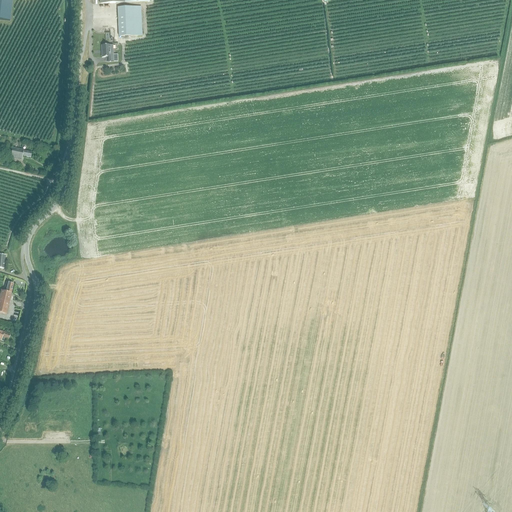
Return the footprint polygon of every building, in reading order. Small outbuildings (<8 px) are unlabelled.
[(0,0),(0,20),(10,21),(12,0),(0,0)] [(141,7),(133,7),(118,8),(119,37),(134,36),(142,36),(141,7)] [(114,62),(113,45),(102,46),(102,58),(106,58),(106,62),(114,62)] [(23,151),(12,148),(10,157),(21,159),(22,156),(30,158),(31,153),(23,151)] [(0,312),(6,314),(11,292),(13,284),(6,283),(4,290),(6,291),(6,292),(1,291),(0,296),(0,312)] [(9,340),(10,335),(6,333),(0,330),(0,340),(4,342),(5,339),(9,340)]
